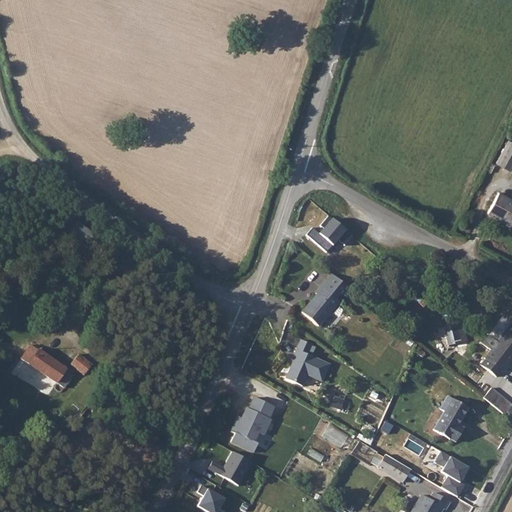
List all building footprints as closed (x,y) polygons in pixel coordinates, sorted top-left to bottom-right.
[(511,146),(506,143),(494,165),(507,172),(511,164),(511,146)] [(511,202),(496,193),(486,212),(511,225),(511,202)] [(327,253),(338,240),(344,246),(352,237),(328,216),(321,225),(325,229),(319,235),(313,229),(307,236),(327,253)] [(83,230),(75,240),(101,261),(110,251),(83,230)] [(316,294),(300,311),(316,325),(337,302),(334,298),(345,286),(330,274),(314,292),(316,294)] [(511,369),(511,328),(497,348),(489,342),(484,350),(491,356),(481,370),(497,383),(500,379),(502,381),(511,369)] [(460,330),(448,334),(452,350),(468,345),(466,338),(462,338),(460,330)] [(299,341),(295,350),(291,360),(294,362),(293,365),(290,366),(285,379),(302,386),(307,375),(321,381),(328,364),(305,354),(309,345),(299,341)] [(35,350),(25,363),(60,391),(64,395),(67,391),(70,394),(75,387),(72,384),(75,381),(38,352),(35,350)] [(94,369),(79,358),(71,368),(86,380),(94,369)] [(491,391),(483,400),(498,412),(505,402),(491,391)] [(253,398),(242,422),(237,420),(232,432),(236,434),(231,443),(253,454),(258,444),(255,442),(259,433),(263,435),(270,420),(268,419),(274,407),(253,398)] [(446,416),(435,435),(450,444),(452,442),(457,446),(466,431),(461,428),(470,411),(449,399),(441,413),(446,416)] [(505,402),(498,412),(504,418),(511,407),(505,402)] [(233,452),(223,469),(213,463),(209,469),(219,475),(238,486),(252,462),(233,452)] [(459,483),(467,469),(441,453),(435,462),(444,468),(441,473),(448,477),(442,487),(457,496),(463,486),(459,483)] [(410,471),(385,455),(378,466),(403,482),(410,471)] [(201,493),(207,496),(200,508),(206,511),(217,511),(226,498),(211,489),(205,485),(201,493)] [(279,502),(297,511),(300,511),(308,497),(288,486),(279,502)] [(413,511),(441,511),(443,510),(446,511),(450,504),(434,495),(430,502),(423,498),(413,511)]
